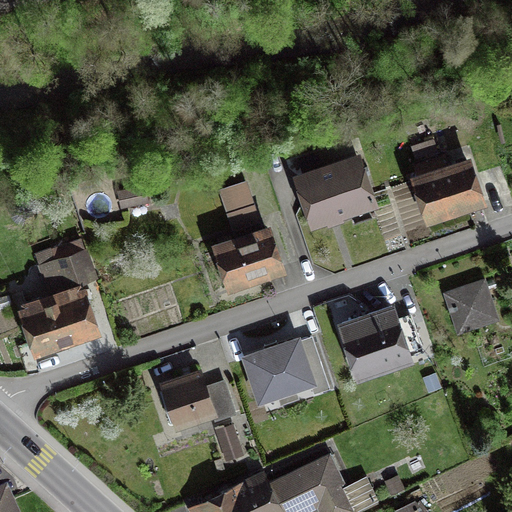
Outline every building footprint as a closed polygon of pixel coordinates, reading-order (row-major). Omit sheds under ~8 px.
[(358,160),(300,177),(313,221),(349,210),(352,222),(374,215),(358,160)] [(466,162),(415,178),(427,217),(478,201),(466,162)] [(243,184),(220,192),(232,229),(256,221),(243,184)] [(145,186),(118,190),(121,207),(148,202),(145,186)] [(266,231),(218,246),(230,284),(278,269),(266,231)] [(61,291),(21,304),(37,350),(97,330),(82,283),(95,278),(82,238),(47,250),(61,291)] [(482,284),(448,296),(459,329),(493,318),(482,284)] [(391,306),(344,322),(340,324),(357,372),(421,350),(411,321),(398,325),(391,306)] [(315,394),(331,389),(312,334),(248,356),(261,396),(310,379),(315,394)] [(201,372),(162,383),(174,423),(214,411),(216,419),(235,413),(226,383),(206,389),(201,372)] [(262,476),(200,505),(203,511),(283,511),(290,509),(291,511),(302,511),(318,505),(321,511),(325,511),(343,504),(339,494),(346,491),(329,456),(266,486),(262,476)] [(11,511),(7,501),(0,503),(0,511),(11,511)] [(421,511),(417,502),(397,511),(421,511)]
